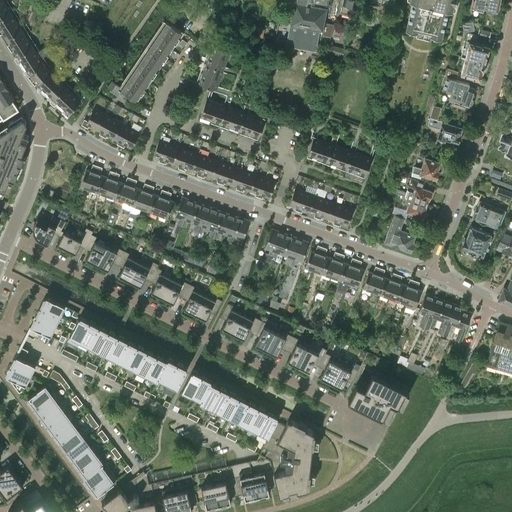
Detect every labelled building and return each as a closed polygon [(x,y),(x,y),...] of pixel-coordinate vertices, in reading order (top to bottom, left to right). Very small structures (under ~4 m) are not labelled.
[(48,68),(45,64),(44,63),(3,0),(0,0),(0,31),(2,34),(3,33),(10,44),(9,45),(13,51),(14,50),(21,62),(20,62),(24,69),(25,68),(28,72),(29,74),(33,79),(38,85),(43,90),(42,90),(48,96),(49,95),(58,104),(57,104),(62,109),(63,109),(68,114),(81,100),(51,71),(48,68)] [(29,0),(23,0),(18,14),(24,16),(29,0)] [(322,30),(322,34),(321,35),(330,37),(333,24),(323,23),(327,0),(296,0),(296,2),(294,1),(290,24),(322,30)] [(342,0),(340,14),(352,17),(356,0),(342,0)] [(409,0),(413,1),(405,30),(409,31),(409,32),(413,33),(413,32),(416,32),(416,35),(429,38),(430,36),(433,37),(433,38),(437,39),(437,38),(441,39),(448,10),(452,11),(453,4),(455,5),(456,0),(409,0)] [(471,0),(470,5),(476,6),(475,10),(483,11),(484,6),(485,0),(471,0)] [(491,10),(497,11),(499,0),(485,0),(484,6),(492,7),(491,10)] [(42,5),(35,2),(32,10),(39,13),(42,5)] [(462,23),(463,32),(474,29),(472,20),(462,23)] [(177,37),(181,31),(166,21),(123,86),(112,79),(108,86),(111,88),(109,91),(117,96),(121,90),(135,99),(139,94),(141,96),(146,89),(143,88),(150,77),(153,79),(157,72),(154,71),(161,60),(164,62),(168,55),(166,54),(173,43),(176,45),(180,38),(177,37)] [(478,29),(477,35),(489,38),(490,32),(478,29)] [(52,51),(49,46),(52,44),(49,39),(44,43),(45,46),(38,50),(42,57),(52,51)] [(460,56),(462,56),(484,62),(486,53),(487,53),(489,46),(481,43),(481,44),(467,40),(465,47),(463,47),(460,56)] [(206,63),(224,70),(230,50),(213,44),(211,50),(210,50),(208,54),(209,54),(206,63)] [(330,53),(343,56),(344,49),(332,46),(330,53)] [(484,62),(462,56),(460,56),(458,64),(460,65),(458,72),(473,76),(472,77),(479,79),(481,72),(482,72),(484,62)] [(125,64),(120,60),(111,74),(116,77),(125,64)] [(201,73),(203,73),(199,83),(217,89),(224,70),(206,63),(204,69),(203,69),(201,73)] [(469,84),(456,79),(458,72),(447,68),(444,75),(446,76),(442,89),(450,92),(448,98),(453,100),(451,105),(464,109),(466,104),(468,105),(469,103),(470,104),(472,103),(473,100),(472,98),(471,98),(474,88),(468,86),(469,84)] [(2,80),(0,81),(0,95),(8,90),(9,89),(2,80)] [(0,107),(12,100),(14,99),(8,90),(0,95),(0,107)] [(220,123),(226,105),(207,98),(200,116),(207,118),(206,119),(210,121),(211,119),(220,123)] [(12,100),(0,107),(0,120),(18,109),(12,100)] [(312,105),(307,104),(304,116),(309,117),(312,105)] [(226,105),(220,123),(226,125),(225,126),(229,127),(230,126),(239,130),(245,112),(226,105)] [(94,108),(87,121),(84,119),(81,125),(88,129),(89,126),(95,129),(103,113),(94,108)] [(265,119),(245,112),(239,130),(245,132),(245,133),(248,134),(249,133),(259,137),(265,119)] [(103,113),(95,129),(100,132),(99,135),(102,137),(112,118),(103,113)] [(0,192),(2,194),(10,176),(15,178),(16,175),(18,175),(25,158),(23,158),(24,154),(21,153),(28,136),(22,133),(27,122),(22,114),(8,123),(10,126),(0,131),(0,192)] [(511,115),(506,131),(501,129),(498,136),(501,137),(497,147),(505,150),(505,151),(511,153),(511,115)] [(112,118),(102,137),(106,138),(107,136),(113,139),(121,123),(112,118)] [(458,142),(462,127),(442,121),(436,140),(445,142),(446,139),(458,142)] [(121,123),(113,139),(118,142),(117,145),(120,146),(130,127),(121,123)] [(130,127),(120,146),(123,148),(125,145),(131,149),(139,132),(130,127)] [(327,161),(333,143),(313,137),(307,154),(313,156),(313,158),(317,159),(317,158),(325,160),(327,161)] [(162,163),(169,143),(159,139),(153,156),(159,159),(158,162),(162,163)] [(169,143),(162,163),(165,164),(166,161),(172,163),(178,146),(169,143)] [(333,143),(327,161),(332,163),(332,164),(336,166),(336,164),(345,168),(352,150),(333,143)] [(188,150),(178,146),(172,163),(178,165),(177,168),(181,169),(188,150)] [(188,150),(181,169),(184,171),(185,168),(191,170),(197,153),(188,150)] [(352,150),(345,168),(351,170),(351,171),(355,173),(356,171),(365,175),(372,157),(352,150)] [(207,157),(197,153),(191,170),(197,172),(196,175),(200,176),(207,157)] [(217,160),(207,157),(200,176),(204,178),(205,175),(211,177),(217,160)] [(444,164),(440,163),(440,162),(424,157),(421,168),(414,166),(411,176),(420,179),(421,174),(436,179),(438,171),(442,172),(444,164)] [(227,164),(217,160),(211,177),(217,179),(216,182),(220,183),(227,164)] [(92,164),(90,171),(86,169),(80,186),(88,189),(97,166),(92,164)] [(236,167),(227,164),(220,183),(223,185),(224,182),(230,184),(236,167)] [(102,168),(97,166),(88,189),(97,192),(103,175),(100,174),(102,168)] [(246,171),(236,167),(230,184),(236,186),(235,189),(239,190),(246,171)] [(502,173),(493,169),(491,175),(500,178),(502,173)] [(103,175),(97,192),(106,195),(114,172),(110,170),(107,177),(103,175)] [(255,174),(246,171),(239,190),(242,191),(243,189),(249,191),(255,174)] [(119,174),(114,172),(106,195),(114,198),(120,181),(117,180),(119,174)] [(265,177),(255,174),(249,191),(255,193),(254,196),(258,197),(265,177)] [(125,183),(120,181),(114,198),(123,202),(131,178),(127,177),(125,183)] [(275,181),(265,177),(258,197),(261,198),(262,195),(269,198),(275,181)] [(131,178),(123,202),(131,205),(138,188),(134,186),(136,180),(131,178)] [(431,191),(421,188),(423,182),(410,178),(408,186),(411,187),(410,190),(407,189),(406,193),(397,190),(395,194),(401,195),(426,204),(428,199),(429,199),(431,191)] [(138,188),(131,205),(140,208),(149,184),(144,183),(142,189),(138,188)] [(154,186),(149,184),(140,208),(149,211),(155,194),(151,193),(154,186)] [(298,211),(305,192),(295,188),(289,205),(295,207),(294,210),(298,211)] [(159,195),(155,194),(149,211),(158,214),(166,191),(161,189),(159,195)] [(511,193),(505,190),(502,196),(511,199),(511,196),(511,193)] [(171,192),(166,191),(158,214),(167,217),(173,200),(169,199),(171,192)] [(305,192),(298,211),(302,213),(302,210),(308,212),(315,195),(305,192)] [(315,195),(308,212),(314,214),(313,217),(317,218),(324,198),(315,195)] [(423,217),(425,209),(425,208),(426,204),(401,195),(402,196),(402,198),(408,200),(407,203),(408,203),(406,211),(423,217)] [(181,224),(190,199),(182,197),(175,216),(179,217),(177,223),(181,224)] [(324,198),(317,218),(320,220),(321,217),(328,219),(334,202),(324,198)] [(190,199),(181,224),(185,226),(187,220),(191,222),(198,202),(190,199)] [(485,224),(485,223),(497,228),(504,211),(478,200),(476,206),(475,206),(473,212),(471,218),(478,221),(485,224)] [(206,205),(198,202),(191,222),(195,223),(193,228),(197,230),(206,205)] [(334,202),(328,219),(333,221),(332,224),(336,225),(343,205),(334,202)] [(214,208),(206,205),(197,230),(201,232),(203,226),(207,227),(214,208)] [(343,205),(336,225),(340,227),(341,224),(347,226),(353,209),(343,205)] [(222,211),(214,208),(207,227),(211,229),(209,234),(213,236),(222,211)] [(108,221),(114,223),(117,213),(111,211),(108,221)] [(222,211),(213,236),(218,238),(220,232),(224,233),(231,214),(222,211)] [(240,218),(231,214),(224,233),(229,235),(227,241),(231,242),(240,218)] [(394,215),(384,242),(410,251),(413,243),(412,242),(415,235),(400,229),(404,218),(394,215)] [(61,229),(37,217),(34,222),(34,223),(33,224),(33,226),(33,227),(33,228),(33,230),(33,231),(34,233),(35,234),(36,236),(37,237),(38,238),(39,239),(41,240),(40,240),(45,243),(45,242),(47,243),(54,229),(60,232),(61,229)] [(248,221),(240,218),(231,242),(236,244),(238,238),(242,239),(248,221)] [(491,233),(470,225),(465,237),(464,237),(460,245),(468,248),(468,249),(475,252),(475,251),(482,254),(485,248),(487,249),(490,241),(488,240),(491,233)] [(91,234),(93,231),(86,227),(80,239),(64,230),(57,243),(60,245),(73,252),(73,251),(75,252),(80,243),(85,245),(91,234)] [(505,252),(511,235),(511,229),(504,227),(496,247),(505,252)] [(265,247),(270,249),(268,254),(266,253),(263,260),(269,262),(271,259),(274,251),(280,232),(271,229),(265,247)] [(274,251),(271,259),(275,260),(277,252),(282,254),(289,235),(280,232),(274,251)] [(95,239),(97,237),(91,234),(85,245),(91,248),(86,258),(87,259),(96,263),(97,263),(106,245),(95,239)] [(298,239),(289,235),(282,254),(288,256),(285,262),(289,264),(298,239)] [(308,242),(298,239),(289,264),(293,265),(296,259),(301,261),(308,242)] [(108,246),(106,245),(97,263),(97,264),(106,269),(106,268),(108,269),(112,261),(117,263),(124,250),(109,243),(108,246)] [(149,243),(147,248),(155,253),(158,247),(149,243)] [(171,254),(173,247),(163,243),(161,249),(171,254)] [(316,245),(314,251),(310,250),(304,267),(313,270),(322,247),(316,245)] [(173,247),(171,254),(179,257),(181,250),(173,247)] [(322,247),(313,270),(322,274),(328,256),(324,255),(326,249),(322,247)] [(140,259),(124,250),(117,263),(122,266),(118,274),(120,275),(128,280),(129,279),(129,280),(140,259)] [(189,254),(181,250),(179,257),(187,260),(189,254)] [(328,256),(322,274),(330,277),(339,253),(334,252),(332,258),(328,256)] [(344,255),(339,253),(330,277),(339,280),(345,262),(342,261),(344,255)] [(189,254),(187,260),(194,263),(196,257),(189,254)] [(196,257),(194,263),(201,266),(204,260),(196,257)] [(345,262),(339,280),(348,283),(356,260),(351,258),(349,264),(345,262)] [(140,259),(129,280),(130,280),(130,281),(139,285),(140,285),(145,276),(151,278),(156,267),(157,267),(158,264),(153,261),(151,264),(140,259)] [(361,261),(356,260),(348,283),(357,286),(363,269),(359,267),(361,261)] [(375,266),(372,273),(368,271),(362,288),(371,291),(379,268),(375,266)] [(162,270),(157,267),(156,267),(151,278),(156,281),(151,291),(152,292),(161,296),(162,296),(171,278),(160,273),(162,270)] [(384,269),(379,268),(371,291),(380,294),(386,278),(382,276),(384,269)] [(386,278),(380,294),(388,297),(396,274),(392,272),(390,279),(386,278)] [(402,276),(396,274),(388,297),(397,301),(403,284),(399,282),(402,276)] [(171,278),(162,296),(163,297),(171,302),(172,301),(173,302),(178,292),(183,295),(189,283),(184,281),(182,284),(171,278)] [(407,285),(403,284),(397,301),(406,304),(414,281),(409,279),(407,285)] [(497,300),(506,304),(511,306),(511,279),(506,289),(503,287),(497,300)] [(406,304),(407,304),(404,311),(412,313),(414,307),(415,307),(421,290),(417,289),(419,282),(414,281),(406,304)] [(189,283),(183,295),(189,297),(184,307),(185,308),(194,313),(195,313),(205,292),(189,283)] [(222,300),(205,292),(195,313),(195,314),(204,318),(206,319),(211,309),(216,311),(222,300)] [(258,294),(255,301),(265,305),(268,298),(259,294),(258,294)] [(424,327),(434,297),(425,294),(418,311),(423,313),(419,325),(424,327)] [(59,316),(65,306),(46,296),(40,307),(59,316)] [(434,297),(424,327),(429,328),(433,317),(437,318),(444,301),(434,297)] [(444,301),(437,318),(442,320),(438,332),(442,334),(453,304),(444,301)] [(244,310),(227,303),(221,314),(227,317),(222,327),(223,327),(223,328),(232,332),(233,332),(244,310)] [(462,307),(453,304),(442,334),(447,335),(452,323),(456,325),(462,307)] [(40,307),(36,316),(54,326),(59,316),(40,307)] [(462,307),(456,325),(455,326),(460,328),(455,339),(460,341),(464,329),(465,330),(471,313),(462,309),(463,307),(462,307)] [(244,310),(233,332),(234,333),(233,333),(242,337),(244,338),(248,330),(253,332),(260,318),(244,310)] [(54,326),(36,316),(26,335),(34,339),(38,330),(50,335),(54,326)] [(79,341),(89,322),(85,320),(80,317),(80,318),(79,317),(69,336),(79,341)] [(260,318),(253,332),(259,335),(254,343),(256,344),(265,349),(265,348),(265,349),(277,326),(260,318)] [(90,323),(89,322),(79,341),(89,346),(99,327),(94,325),(95,323),(90,321),(90,323)] [(509,324),(500,321),(487,364),(495,367),(509,324)] [(504,370),(511,343),(511,325),(509,324),(495,367),(504,370)] [(323,325),(320,332),(328,335),(331,329),(323,325)] [(294,334),(277,326),(265,349),(266,349),(266,350),(275,354),(277,354),(281,346),(286,349),(294,334)] [(99,327),(89,346),(87,349),(97,354),(99,351),(108,332),(104,330),(104,329),(99,327)] [(108,332),(99,351),(108,356),(118,337),(113,335),(114,333),(110,331),(109,332),(108,332)] [(310,341),(294,334),(286,349),(291,352),(287,360),(289,360),(288,361),(297,365),(298,365),(310,341)] [(119,337),(118,337),(108,356),(107,359),(116,364),(118,361),(128,342),(123,339),(124,338),(119,336),(119,337)] [(327,349),(310,341),(298,365),(299,366),(308,371),(308,370),(309,371),(314,361),(319,364),(325,352),(327,349)] [(128,342),(118,361),(128,366),(137,347),(133,344),(128,342)] [(138,347),(137,347),(128,366),(137,370),(147,351),(142,349),(143,348),(139,345),(138,347)] [(21,346),(11,365),(30,375),(35,365),(24,359),(28,350),(21,346)] [(147,352),(147,351),(137,370),(136,374),(145,378),(147,375),(156,356),(152,354),(148,351),(147,352)] [(342,361),(325,352),(319,364),(325,366),(320,376),(321,377),(330,382),(330,381),(331,382),(342,361)] [(166,362),(166,361),(162,359),(157,356),(157,357),(156,356),(147,375),(145,378),(155,384),(156,382),(158,378),(166,362)] [(167,359),(166,361),(166,362),(158,378),(156,382),(166,386),(167,383),(177,364),(172,362),(173,360),(169,358),(168,359),(167,359)] [(342,361),(331,382),(332,382),(331,383),(340,387),(342,387),(347,378),(352,380),(358,369),(342,361)] [(409,361),(406,367),(414,370),(417,364),(413,363),(409,361)] [(473,362),(460,385),(464,388),(472,373),(475,374),(479,366),(473,362)] [(177,364),(167,383),(166,386),(176,391),(177,388),(187,369),(182,367),(183,365),(178,363),(177,364)] [(417,364),(414,370),(422,373),(424,367),(417,364)] [(11,365),(6,375),(12,378),(10,381),(19,393),(22,390),(30,375),(11,365)] [(372,372),(364,367),(348,399),(383,417),(384,416),(383,415),(390,402),(398,406),(399,404),(398,404),(405,390),(406,390),(406,389),(372,372)] [(192,372),(191,371),(180,394),(191,399),(192,396),(192,395),(201,376),(197,374),(198,373),(193,370),(192,372)] [(202,377),(201,376),(192,395),(192,396),(201,400),(202,400),(210,384),(211,383),(212,382),(207,379),(202,376),(202,377)] [(34,406),(54,391),(47,382),(27,397),(31,401),(30,401),(34,406)] [(202,400),(201,400),(200,402),(210,407),(220,388),(215,386),(211,383),(210,384),(202,400)] [(210,407),(208,410),(218,415),(229,393),(225,391),(226,389),(221,387),(220,389),(220,388),(210,407)] [(54,391),(34,406),(37,410),(36,411),(39,415),(40,414),(60,400),(54,391)] [(230,393),(229,393),(218,415),(228,420),(239,398),(234,396),(235,394),(231,392),(230,393)] [(239,398),(228,420),(237,425),(249,403),(244,401),(244,400),(240,398),(239,398)] [(60,400),(40,414),(43,419),(42,420),(45,424),(47,423),(67,408),(60,400)] [(249,403),(237,425),(247,430),(249,427),(249,426),(258,408),(254,406),(254,404),(250,402),(249,403)] [(259,408),(258,408),(249,426),(249,427),(258,432),(268,413),(263,410),(264,409),(260,407),(259,408)] [(67,408),(47,423),(50,427),(53,432),(53,431),(53,432),(73,417),(67,408)] [(268,413),(258,432),(268,437),(269,436),(278,418),(273,415),(269,413),(268,413)] [(73,417),(53,432),(56,436),(55,437),(58,441),(59,440),(60,441),(76,428),(77,427),(73,422),(76,420),(73,417)] [(277,486),(279,495),(307,488),(310,470),(312,450),(314,432),(288,418),(278,439),(294,448),(292,468),(274,472),(276,480),(277,486)] [(79,425),(77,427),(76,428),(60,441),(63,445),(61,446),(65,450),(66,449),(86,434),(79,425)] [(93,443),(86,434),(66,449),(69,453),(68,454),(71,458),(72,457),(73,458),(89,446),(90,446),(93,443)] [(89,446),(73,458),(76,462),(74,463),(77,467),(79,466),(79,467),(96,454),(90,446),(89,446)] [(96,454),(79,467),(82,471),(85,475),(86,475),(100,464),(101,464),(103,463),(102,462),(96,454)] [(86,475),(85,475),(83,476),(87,481),(85,482),(88,486),(90,485),(107,473),(107,472),(110,470),(103,461),(102,462),(103,463),(101,464),(100,464),(86,475)] [(0,486),(15,475),(8,465),(0,470),(0,486)] [(107,472),(107,473),(90,485),(93,489),(96,494),(96,493),(97,494),(117,479),(110,470),(107,472)] [(264,470),(252,473),(258,500),(267,498),(266,494),(269,493),(268,488),(277,486),(276,480),(267,482),(264,470)] [(242,488),(235,489),(237,495),(244,493),(245,498),(248,497),(249,502),(258,500),(252,473),(240,476),(242,488)] [(15,475),(0,486),(0,494),(7,504),(17,496),(14,491),(23,485),(15,475)] [(237,495),(235,489),(228,491),(226,479),(213,482),(219,509),(228,507),(227,502),(230,501),(229,496),(237,495)] [(219,509),(213,482),(201,485),(204,497),(197,498),(198,503),(205,502),(206,507),(210,506),(211,511),(219,509)] [(157,511),(156,507),(155,499),(133,503),(120,487),(102,501),(110,511),(157,511)] [(198,503),(197,498),(190,500),(187,488),(175,490),(179,511),(188,511),(192,510),(191,505),(198,503)] [(36,490),(8,511),(53,511),(42,497),(42,498),(36,490)] [(179,511),(175,490),(162,493),(165,505),(156,507),(157,511),(159,511),(166,511),(179,511)]
